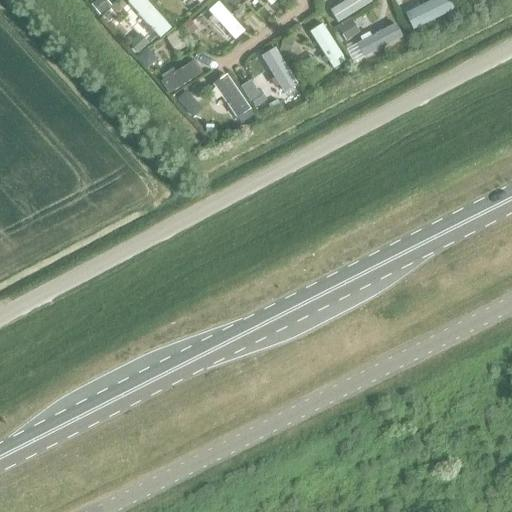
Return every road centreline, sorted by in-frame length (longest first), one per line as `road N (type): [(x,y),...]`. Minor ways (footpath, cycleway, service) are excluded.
road 1 (unclassified): [(0,318),(511,48)]
road 2 (primary): [(0,458),(511,201)]
road 3 (unclassified): [(103,511),(511,305)]
